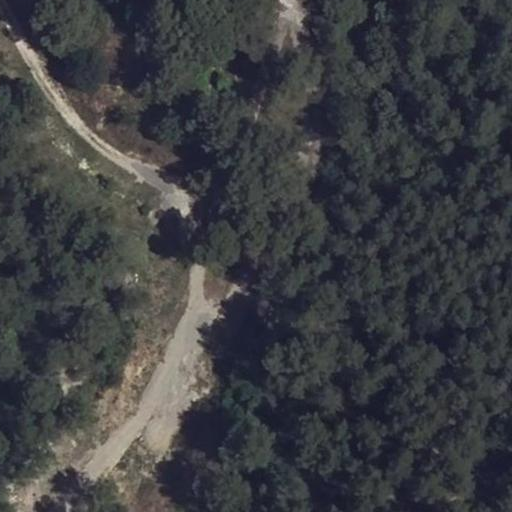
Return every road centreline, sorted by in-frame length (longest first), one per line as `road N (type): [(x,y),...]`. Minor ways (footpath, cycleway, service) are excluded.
road 1 (track): [(287,0),(310,110),(289,176),(249,189),(177,182),(131,156),(66,101),(1,0)]
road 2 (track): [(68,511),(147,406),(182,328),(177,182)]
